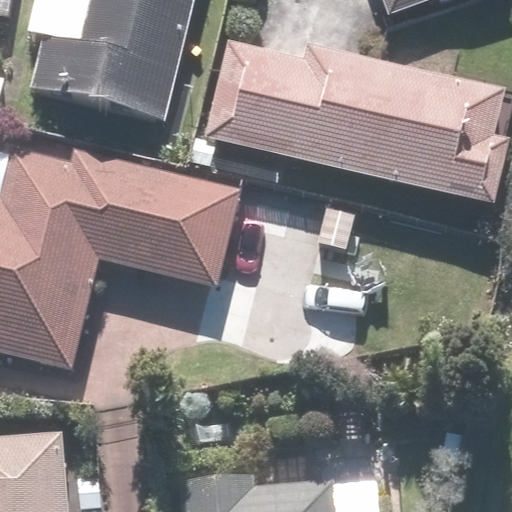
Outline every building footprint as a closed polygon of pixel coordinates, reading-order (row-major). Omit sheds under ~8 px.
[(100,0),(90,49),(52,40),(39,98),(178,128),(205,0),(100,0)] [(388,0),(396,20),(450,0),(388,0)] [(511,145),(505,144),(511,115),(511,94),(327,49),(322,68),(236,47),(214,137),(505,207),(511,178),(511,145)] [(229,289),(248,189),(79,156),(77,164),(13,152),(4,194),(0,193),(0,356),(84,373),(105,265),(229,289)] [(102,511),(105,511),(102,477),(74,480),(70,437),(0,443),(0,511),(102,511)] [(343,511),(344,489),(269,489),(269,479),(191,480),(191,511),(343,511)]
